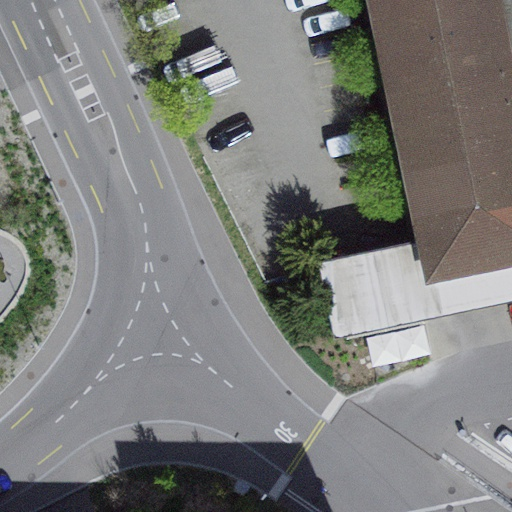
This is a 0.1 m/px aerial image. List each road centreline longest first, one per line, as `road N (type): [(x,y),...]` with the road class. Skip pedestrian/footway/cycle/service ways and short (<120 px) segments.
road 1 (unknown): [(222,0),(284,103),(298,146),(268,202),(149,261)]
road 2 (tertiary): [(45,0),(135,209),(160,332)]
road 3 (residential): [(395,511),(160,332)]
road 4 (tertiary): [(160,332),(0,464)]
